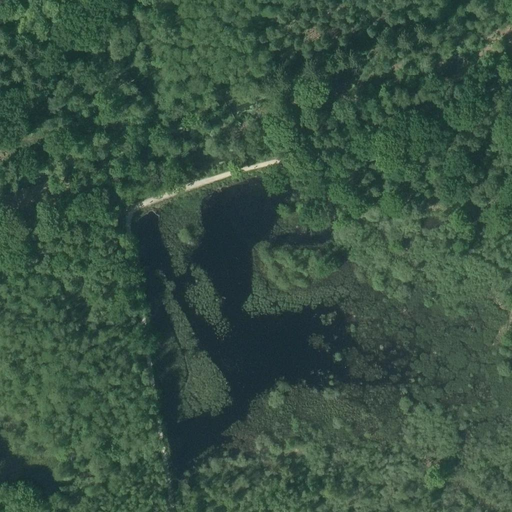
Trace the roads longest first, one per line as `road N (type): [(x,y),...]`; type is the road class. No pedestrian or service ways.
road 1 (track): [(171,511),(132,211),(511,80)]
road 2 (track): [(97,0),(0,128)]
